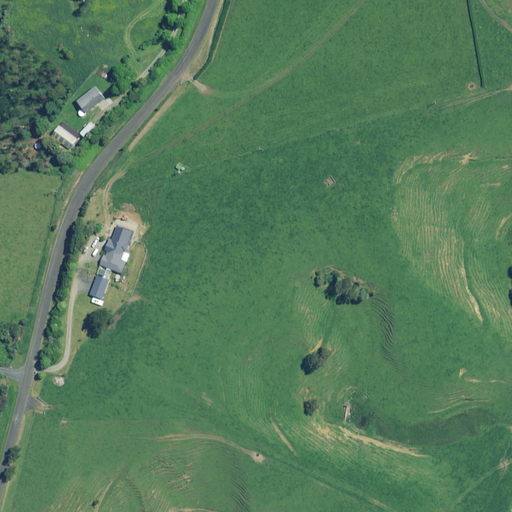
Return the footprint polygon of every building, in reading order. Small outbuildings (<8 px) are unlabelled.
[(108,98),(99,86),(79,101),(88,113),(108,98)] [(75,133),(63,123),(53,136),(71,150),(79,139),(73,135),(75,133)] [(91,134),(88,130),(82,137),(85,140),(91,134)] [(99,217),(99,219),(95,220),(96,225),(111,221),(110,216),(106,217),(106,216),(99,217)] [(107,246),(106,251),(109,252),(107,256),(105,255),(101,266),(123,274),(128,262),(123,261),(127,252),(131,241),(121,238),(119,243),(113,240),(111,247),(107,246)]
